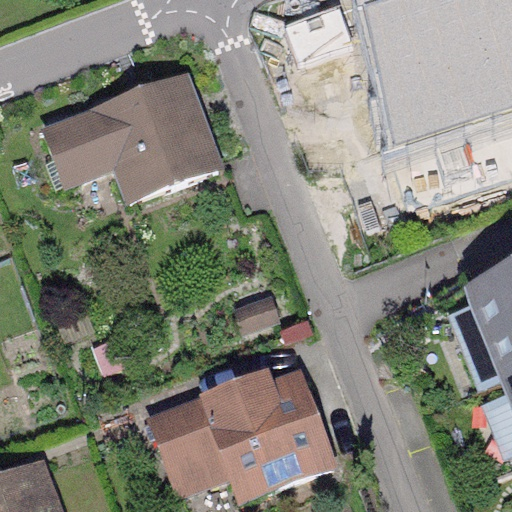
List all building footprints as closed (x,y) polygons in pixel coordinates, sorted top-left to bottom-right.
[(511,0),(460,0),(387,25),(416,113),(460,99),(475,146),(511,133),(511,0)] [(344,15),(286,36),(300,74),(358,54),(344,15)] [(185,88),(40,144),(60,195),(117,173),(132,212),(220,178),(185,88)] [(511,285),(466,304),(511,418),(511,285)] [(245,396),(159,429),(170,460),(222,440),(247,504),(332,471),(300,386),(249,405),(245,396)] [(54,511),(41,475),(0,490),(0,511),(54,511)]
